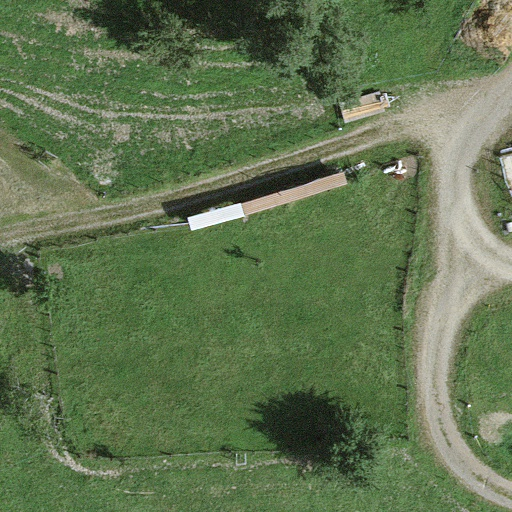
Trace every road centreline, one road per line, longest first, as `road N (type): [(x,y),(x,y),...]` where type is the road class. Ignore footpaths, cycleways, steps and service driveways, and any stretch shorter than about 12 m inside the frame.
road 1 (track): [(0,237),(175,197),(502,99)]
road 2 (track): [(511,269),(467,270),(437,386),(452,449),(472,472),(511,495)]
road 3 (track): [(467,270),(459,207),(465,162),(511,87)]
